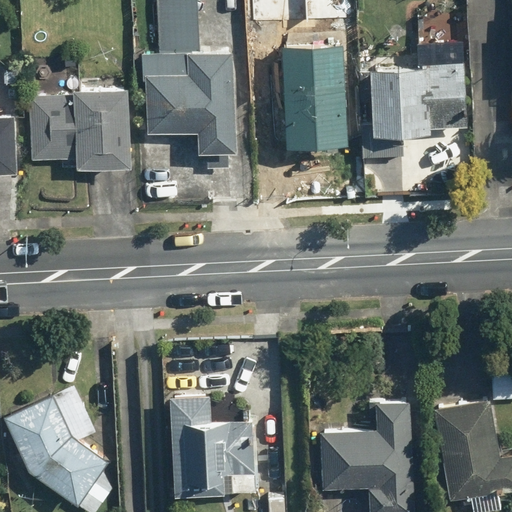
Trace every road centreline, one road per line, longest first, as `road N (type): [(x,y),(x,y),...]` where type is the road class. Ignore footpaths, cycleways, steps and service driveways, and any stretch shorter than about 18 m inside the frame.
road 1 (tertiary): [(0,269),(511,251)]
road 2 (unknown): [(120,262),(135,511)]
